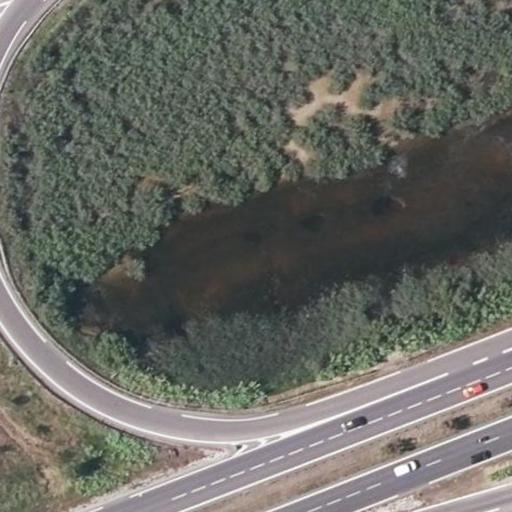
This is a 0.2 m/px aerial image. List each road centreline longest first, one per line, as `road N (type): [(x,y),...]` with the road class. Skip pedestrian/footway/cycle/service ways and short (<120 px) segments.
road 1 (trunk): [(472,383),(416,375),(250,428),(193,427),(102,399),(21,330),(0,295)]
road 2 (trunk): [(472,383),(130,511)]
road 3 (trunk): [(309,511),(511,433)]
